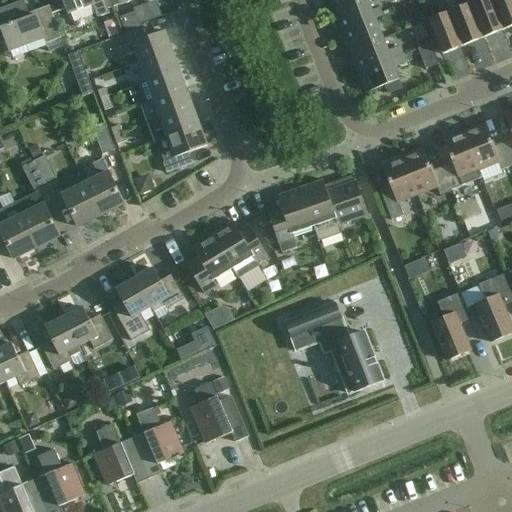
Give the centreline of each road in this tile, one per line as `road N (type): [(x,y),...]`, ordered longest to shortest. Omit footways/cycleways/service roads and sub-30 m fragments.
road 1 (residential): [(0,298),(217,192),(246,166)]
road 2 (residential): [(283,486),(511,392)]
road 3 (residential): [(184,0),(186,26),(246,166)]
road 4 (residential): [(346,136),(511,71)]
road 5 (residential): [(291,0),(346,136)]
